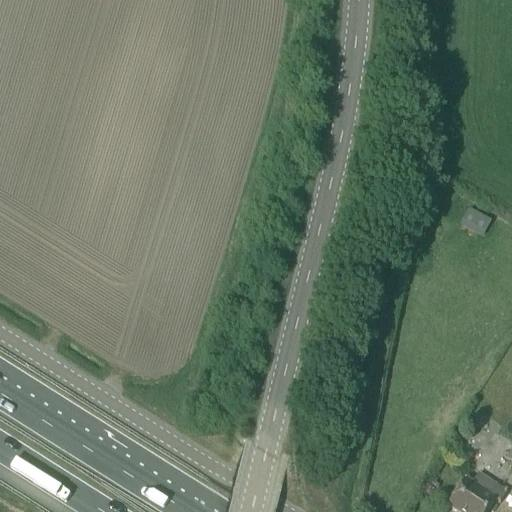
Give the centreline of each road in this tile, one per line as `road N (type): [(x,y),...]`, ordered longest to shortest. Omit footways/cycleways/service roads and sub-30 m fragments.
road 1 (tertiary): [(250,511),(336,141),(356,0)]
road 2 (unclassified): [(279,511),(0,336)]
road 3 (motorway): [(188,511),(0,393)]
road 4 (motorway): [(0,447),(103,511)]
